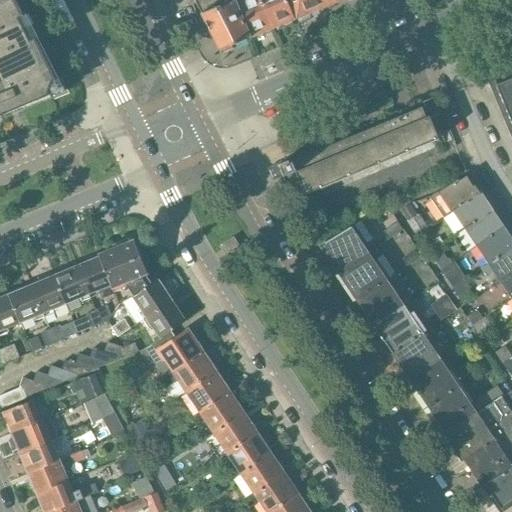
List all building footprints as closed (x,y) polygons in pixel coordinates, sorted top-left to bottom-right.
[(0,0),(0,116),(51,96),(50,94),(49,92),(52,82),(54,81),(55,81),(56,81),(15,0),(0,0)] [(194,0),(222,54),(233,49),(232,46),(251,39),(234,0),(194,0)] [(234,0),(251,39),(252,38),(256,40),(262,37),(263,33),(273,29),(260,0),(237,0),(235,1),(235,0),(234,0)] [(260,0),(273,29),(283,25),(286,27),(292,24),(293,21),(296,20),(287,0),(260,0)] [(325,0),(287,0),(296,20),(299,19),(300,21),(309,18),(308,15),(328,6),(325,0)] [(511,52),(480,66),(489,86),(485,88),(511,154),(511,52)] [(434,98),(297,155),(272,166),(274,169),(280,167),(280,168),(282,167),(285,175),(283,176),(285,182),(294,179),(303,201),(309,199),(307,195),(440,139),(431,118),(441,114),(434,98)] [(450,212),(452,210),(478,194),(468,179),(467,180),(465,178),(458,183),(456,181),(449,186),(449,184),(428,198),(442,218),(450,212)] [(480,192),(478,194),(452,210),(464,228),(491,210),(480,192)] [(410,203),(400,209),(415,235),(427,227),(418,213),(416,214),(410,203)] [(503,228),(491,210),(464,228),(476,246),(503,228)] [(369,253),(352,227),(321,246),(339,273),(369,253)] [(511,246),(511,241),(503,228),(476,246),(488,263),(511,246)] [(439,237),(425,246),(428,252),(438,245),(439,247),(444,244),(439,237)] [(233,239),(221,247),(223,250),(226,255),(239,247),(233,239)] [(112,284),(113,288),(126,283),(134,296),(151,284),(145,274),(147,273),(134,241),(99,256),(100,257),(112,284)] [(446,259),(439,247),(438,245),(428,252),(437,265),(446,259)] [(511,271),(511,246),(488,263),(499,280),(511,271)] [(413,251),(401,259),(406,267),(419,258),(413,251)] [(387,280),(369,253),(339,273),(357,300),(387,280)] [(100,257),(77,267),(90,298),(99,294),(98,290),(112,284),(100,257)] [(452,263),(440,271),(451,288),(463,280),(452,263)] [(77,267),(55,276),(66,303),(79,298),(81,302),(90,298),(77,267)] [(511,298),(511,271),(499,280),(511,299),(511,298)] [(55,276),(32,286),(45,317),(54,313),(52,309),(66,303),(55,276)] [(151,284),(134,296),(133,296),(141,309),(138,311),(143,319),(171,301),(157,280),(151,284)] [(405,306),(387,280),(357,300),(375,326),(405,306)] [(461,303),(473,295),(463,280),(451,288),(461,303)] [(32,286),(9,295),(20,322),(33,317),(35,321),(45,317),(32,286)] [(9,295),(0,299),(0,335),(9,332),(7,328),(20,322),(9,295)] [(186,322),(171,301),(143,319),(149,328),(152,326),(161,338),(169,333),(186,322)] [(95,310),(101,324),(107,321),(111,316),(107,306),(95,310)] [(423,333),(405,306),(375,326),(393,353),(423,333)] [(478,309),(467,316),(473,325),(483,318),(478,309)] [(101,324),(95,310),(86,314),(91,328),(101,324)] [(478,333),(489,326),(483,318),(473,325),(478,333)] [(118,337),(130,328),(124,320),(112,328),(118,337)] [(50,330),(55,343),(65,339),(59,326),(50,330)] [(55,343),(50,330),(40,334),(46,347),(55,343)] [(161,338),(147,348),(145,349),(156,366),(164,360),(172,372),(168,374),(169,375),(201,353),(201,352),(202,347),(198,341),(194,341),(187,332),(174,340),(169,333),(161,338)] [(441,360),(423,333),(393,353),(411,380),(441,360)] [(122,358),(123,348),(107,342),(104,352),(122,358)] [(123,348),(122,358),(138,351),(134,343),(123,348)] [(4,349),(10,362),(19,358),(14,345),(4,349)] [(505,346),(495,353),(498,359),(508,352),(505,346)] [(122,358),(104,352),(93,348),(90,358),(107,364),(122,358)] [(0,366),(10,362),(4,349),(0,350),(0,366)] [(502,365),(511,359),(511,358),(508,352),(498,359),(502,365)] [(186,393),(215,373),(214,372),(216,368),(212,362),(207,361),(201,353),(169,375),(174,383),(178,381),(186,393)] [(107,364),(90,358),(79,355),(76,364),(93,370),(107,364)] [(93,370),(76,364),(65,360),(61,370),(79,376),(93,370)] [(411,380),(429,406),(459,386),(441,360),(411,380)] [(79,376),(61,370),(51,366),(48,376),(66,382),(79,376)] [(66,382),(48,376),(37,372),(33,382),(51,388),(66,382)] [(186,393),(199,413),(229,394),(228,392),(229,388),(226,382),(221,382),(215,373),(186,393)] [(95,374),(72,384),(81,404),(104,395),(95,374)] [(51,388),(33,382),(22,378),(19,389),(24,399),(51,388)] [(476,413),(459,386),(429,406),(447,433),(476,413)] [(24,399),(19,389),(0,396),(0,405),(2,409),(24,399)] [(476,413),(447,433),(465,460),(511,428),(511,413),(508,407),(511,404),(511,391),(511,390),(491,403),(476,413)] [(199,413),(213,434),(242,414),(242,413),(243,409),(239,403),(235,403),(229,394),(199,413)] [(104,395),(93,401),(102,419),(114,414),(104,395)] [(42,421),(33,400),(3,413),(12,433),(42,421)] [(124,433),(114,414),(102,419),(112,439),(124,433)] [(226,454),(256,434),(255,433),(257,429),(253,423),(248,423),(242,414),(213,434),(226,454)] [(50,418),(42,421),(12,433),(20,453),(50,441),(58,438),(50,418)] [(149,418),(136,426),(139,431),(152,422),(149,418)] [(511,465),(511,466),(511,465),(511,428),(465,460),(483,487),(511,467),(511,465)] [(226,454),(240,474),(270,455),(269,453),(270,449),(266,443),(262,443),(256,434),(226,454)] [(20,453),(29,474),(59,461),(50,441),(20,453)] [(81,452),(69,457),(74,467),(92,459),(88,451),(82,453),(81,452)] [(124,478),(144,470),(137,453),(117,461),(124,478)] [(270,455),(240,474),(254,495),(283,475),(282,474),(284,470),(280,464),(276,464),(270,455)] [(29,474),(37,494),(67,481),(59,461),(29,474)] [(511,465),(511,466),(511,465),(511,467),(483,487),(499,511),(502,511),(511,506),(511,465)] [(162,478),(160,484),(163,489),(169,490),(175,486),(177,481),(174,476),(167,474),(162,478)] [(283,475),(254,495),(265,511),(271,511),(297,496),(296,494),(298,490),(293,484),(289,483),(283,475)] [(37,494),(44,511),(50,511),(76,502),(87,497),(98,492),(94,484),(72,493),(67,481),(37,494)] [(106,489),(98,492),(87,497),(90,506),(110,498),(106,489)] [(164,511),(157,493),(120,507),(122,511),(132,511),(147,506),(149,510),(143,511),(164,511)] [(271,511),(310,511),(311,510),(307,505),(303,505),(297,496),(271,511)] [(50,511),(80,511),(76,502),(50,511)]
